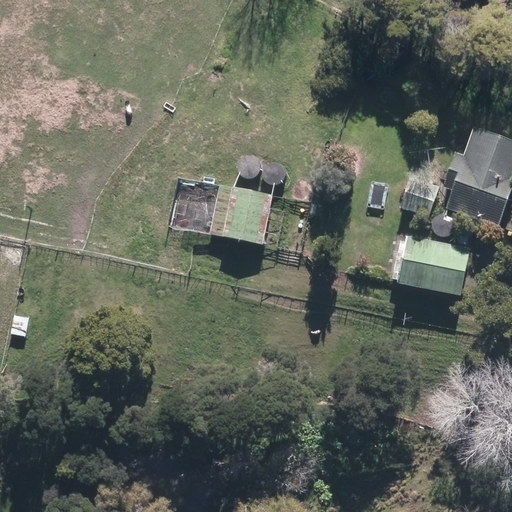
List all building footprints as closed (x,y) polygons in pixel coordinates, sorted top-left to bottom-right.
[(501,227),(511,195),(511,140),(477,128),(467,157),(458,154),(446,188),(455,192),(449,209),(501,227)] [(287,168),(237,156),(231,182),(281,194),(287,168)] [(441,187),(413,177),(403,208),(431,218),(441,187)] [(211,234),(264,244),(274,195),(221,185),(211,234)] [(399,285),(462,296),(471,248),(409,237),(399,285)]
